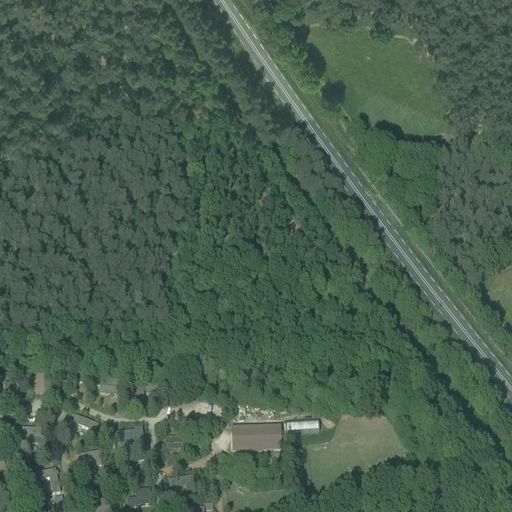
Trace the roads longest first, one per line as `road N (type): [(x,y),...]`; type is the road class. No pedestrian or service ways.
road 1 (primary): [(511,387),(361,200),(221,0)]
road 2 (track): [(401,376),(0,352)]
